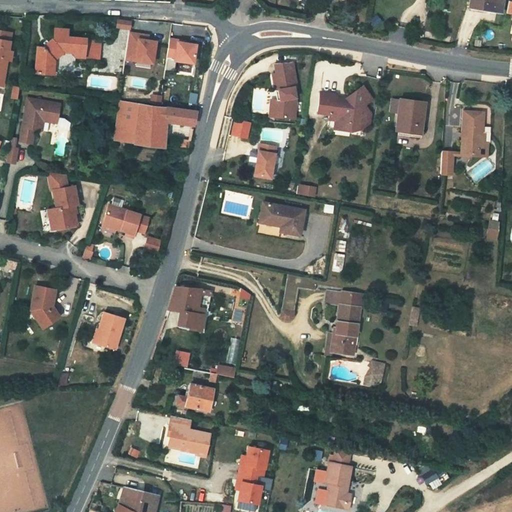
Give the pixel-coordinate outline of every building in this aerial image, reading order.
[(115,28),(130,29),(130,19),(115,18),(115,28)] [(93,37),(74,35),(75,27),(58,25),(57,33),(49,39),(41,38),(37,70),(55,72),(57,58),(70,47),(80,49),(84,56),(91,57),(93,37)] [(140,31),(130,29),(126,55),(153,60),(156,39),(148,38),(140,36),(140,31)] [(12,52),(14,34),(0,31),(0,73),(10,75),(11,63),(15,64),(16,53),(12,52)] [(179,38),(171,36),(168,54),(176,55),(175,58),(193,61),(196,43),(179,40),(179,38)] [(102,38),(93,37),(91,57),(100,57),(102,38)] [(293,52),(277,56),(279,65),(276,66),(280,82),(283,82),(285,91),(282,91),(280,108),(299,110),(302,93),(293,52)] [(366,109),(361,100),(367,96),(363,82),(352,84),(350,94),(339,92),(339,89),(326,86),(323,105),(334,107),(334,113),(347,115),(349,125),(357,126),(366,115),(366,109)] [(61,114),(63,100),(26,92),(17,138),(34,141),(37,127),(40,115),(53,117),(60,118),(61,114)] [(419,117),(425,116),(428,99),(394,94),(392,109),(400,110),(397,127),(417,129),(419,117)] [(194,123),(199,107),(143,99),(137,136),(163,141),(167,142),(170,125),(167,124),(168,118),(194,123)] [(482,140),(486,110),(465,106),(458,151),(485,155),(487,142),(482,140)] [(67,114),(61,114),(60,118),(65,124),(72,125),(73,118),(67,114)] [(40,115),(37,127),(51,130),(53,117),(40,115)] [(247,138),(251,121),(233,117),(229,135),(247,138)] [(12,131),(6,161),(13,162),(17,146),(13,145),(16,133),(12,131)] [(278,141),(261,139),(257,171),(274,173),(278,141)] [(75,219),(72,197),(69,180),(64,181),(63,171),(47,174),(49,183),(54,182),(56,201),(46,203),(50,222),(75,219)] [(75,179),(69,180),(72,197),(78,196),(75,179)] [(295,193),(314,196),(316,186),(297,183),(295,193)] [(109,189),(107,197),(116,200),(119,192),(109,189)] [(107,197),(105,196),(98,218),(121,224),(120,228),(132,232),(136,220),(143,222),(146,209),(116,200),(107,197)] [(285,203),(263,199),(260,218),(281,222),(281,228),(301,232),(305,207),(285,203)] [(491,215),(475,212),(473,224),(490,227),(491,215)] [(56,284),(36,280),(31,303),(38,306),(37,314),(42,323),(59,312),(52,300),(56,284)] [(199,285),(175,281),(169,303),(181,305),(179,317),(202,321),(204,309),(195,307),(199,285)] [(320,289),(287,283),(282,309),(295,311),(298,292),(319,296),(320,289)] [(344,285),(342,297),(364,302),(366,290),(344,285)] [(337,324),(332,323),(328,345),(351,349),(353,329),(359,329),(364,302),(342,297),(337,324)] [(412,306),(408,324),(416,326),(419,308),(412,306)] [(124,312),(105,307),(100,325),(97,335),(115,341),(124,312)] [(359,329),(353,329),(351,349),(356,349),(359,329)] [(175,365),(187,366),(188,352),(176,351),(175,365)] [(388,361),(375,358),(370,364),(373,366),(386,368),(388,361)] [(233,376),(234,366),(217,363),(215,373),(233,376)] [(386,368),(373,366),(368,375),(368,381),(383,383),(386,368)] [(181,395),(179,403),(208,410),(214,387),(192,382),(189,396),(181,395)] [(188,443),(187,449),(204,452),(207,432),(192,430),(193,418),(171,413),(169,425),(175,426),(174,434),(172,441),(188,443)] [(187,449),(188,443),(172,441),(170,449),(187,453),(187,449)] [(268,446),(248,443),(246,453),(245,461),(241,460),(239,469),(263,473),(268,446)] [(325,479),(330,479),(326,500),(344,504),(348,505),(351,492),(346,491),(352,464),(348,462),(350,451),(333,449),(332,459),(328,459),(325,479)] [(418,466),(425,484),(439,479),(432,460),(418,466)] [(346,491),(351,492),(357,464),(352,464),(346,491)] [(263,473),(239,469),(237,478),(242,479),(240,487),(239,497),(259,500),(263,473)] [(158,490),(122,483),(114,511),(154,511),(157,497),(158,490)] [(228,511),(229,500),(221,500),(220,511),(228,511)]
